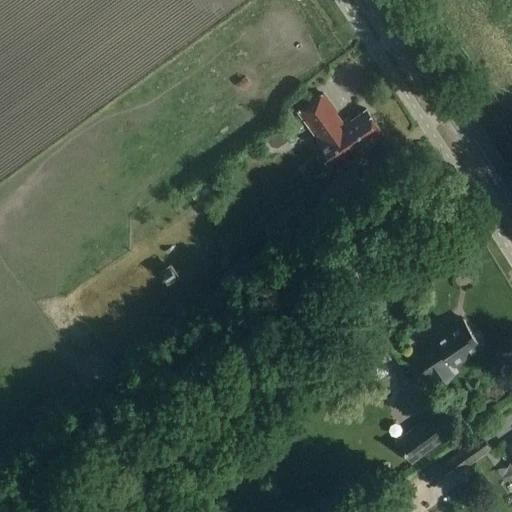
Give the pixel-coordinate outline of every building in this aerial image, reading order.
[(371,142),(383,134),(366,111),(351,121),(349,118),(338,126),(332,116),(337,113),(324,95),(299,112),(318,139),(317,140),(338,170),(372,145),(371,142)] [(265,148),(272,161),(289,151),(281,138),(265,148)] [(354,166),(318,191),(331,210),(367,184),(354,166)] [(298,197),(263,223),(280,248),(316,221),(298,197)] [(482,344),(464,317),(434,337),(437,342),(415,357),(428,376),(430,375),(437,385),(453,374),(441,357),(446,354),(452,364),(482,344)] [(431,414),(395,440),(412,462),(447,435),(431,414)] [(436,461),(421,472),(431,486),(445,476),(448,480),(491,449),(480,434),(438,464),(436,461)] [(375,475),(383,485),(391,479),(384,468),(375,475)]
